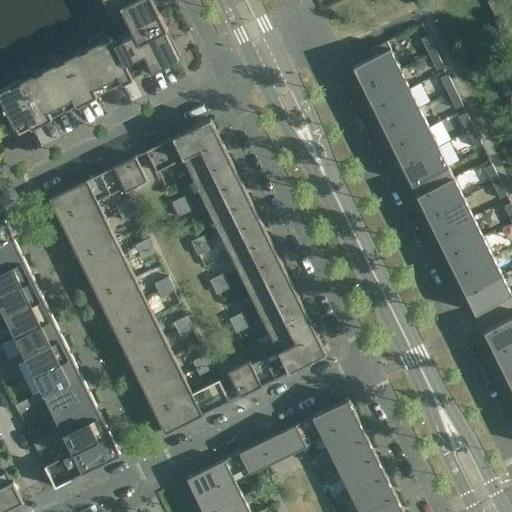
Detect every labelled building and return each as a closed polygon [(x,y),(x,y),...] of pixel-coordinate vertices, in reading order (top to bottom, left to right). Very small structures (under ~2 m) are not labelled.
[(132,0),(103,0),(109,12),(132,0)] [(180,56),(158,11),(152,0),(132,0),(109,12),(110,13),(121,8),(130,26),(110,37),(131,80),(152,70),(153,72),(179,59),(178,56),(180,56)] [(436,50),(428,35),(421,39),(428,54),(436,50)] [(131,80),(110,37),(88,47),(110,90),(131,80)] [(400,67),(387,41),(370,50),(373,56),(354,66),(364,85),(400,67)] [(110,90),(88,47),(66,58),(87,101),(110,90)] [(444,67),(436,50),(428,54),(436,70),(444,67)] [(87,101),(66,58),(43,69),(65,112),(87,101)] [(410,87),(400,67),(364,85),(374,105),(410,87)] [(65,112),(43,69),(21,80),(42,124),(65,112)] [(455,89),(447,74),(440,78),(448,93),(455,89)] [(42,124),(21,80),(0,90),(0,96),(19,135),(42,124)] [(421,103),(430,98),(422,81),(413,86),(421,103)] [(420,107),(410,87),(374,105),(383,125),(420,107)] [(463,106),(455,89),(448,93),(456,109),(463,106)] [(429,127),(420,107),(383,125),(393,144),(429,127)] [(474,129),(467,113),(459,116),(467,132),(474,129)] [(183,158),(221,139),(211,118),(146,150),(157,172),(184,158),(183,158)] [(439,146),(429,127),(393,144),(403,164),(439,146)] [(482,144),(474,129),(467,132),(475,148),(482,144)] [(231,159),(221,139),(183,158),(184,158),(193,178),(231,159)] [(449,166),(439,146),(403,164),(413,184),(415,183),(449,166)] [(126,191),(148,180),(135,156),(50,198),(60,219),(98,200),(98,201),(125,187),(126,191)] [(240,178),(231,159),(193,178),(202,197),(240,178)] [(499,179),(492,164),(485,168),(492,183),(499,179)] [(420,193),(454,177),(449,166),(415,183),(420,193)] [(454,177),(420,193),(418,195),(428,214),(464,196),(454,177)] [(250,197),(240,178),(202,197),(212,216),(250,197)] [(507,196),(499,179),(492,183),(500,200),(507,196)] [(190,203),(186,195),(172,202),(175,210),(190,203)] [(474,216),(464,196),(428,214),(437,234),(474,216)] [(259,217),(250,197),(212,216),(222,235),(259,217)] [(134,206),(130,199),(116,206),(119,213),(134,206)] [(107,219),(98,201),(98,200),(60,219),(69,237),(107,219)] [(179,217),(193,210),(190,203),(175,210),(179,217)] [(137,213),(134,206),(119,213),(123,220),(137,213)] [(483,236),(474,216),(437,234),(447,254),(483,236)] [(269,236),(259,217),(222,235),(231,254),(269,236)] [(116,238),(107,219),(69,237),(78,257),(116,238)] [(0,248),(15,241),(5,220),(0,222),(0,248)] [(209,241),(205,234),(191,241),(195,249),(209,241)] [(278,255),(269,236),(231,254),(241,274),(278,255)] [(493,255),(483,236),(447,254),(457,273),(493,255)] [(126,258),(116,238),(78,257),(88,276),(126,258)] [(153,245),(150,238),(135,245),(139,252),(153,245)] [(0,271),(24,260),(15,241),(0,248),(0,271)] [(213,249),(209,241),(195,249),(198,256),(213,249)] [(157,252),(153,245),(139,252),(142,259),(157,252)] [(288,274),(278,255),(241,274),(250,293),(288,274)] [(503,275),(493,255),(457,273),(466,293),(503,275)] [(136,277),(126,258),(88,276),(98,296),(136,277)] [(0,295),(34,279),(24,260),(0,271),(0,295)] [(214,287),(228,280),(225,273),(210,280),(214,287)] [(297,293),(288,274),(250,293),(260,312),(297,293)] [(511,295),(511,294),(503,275),(466,293),(476,313),(511,295)] [(158,291),(172,283),(169,276),(154,284),(158,291)] [(145,297),(136,277),(98,296),(107,315),(145,297)] [(43,299),(34,279),(0,295),(0,306),(4,314),(5,317),(43,299)] [(232,287),(228,280),(214,287),(217,294),(232,287)] [(176,291),(172,283),(158,291),(161,298),(176,291)] [(307,312),(297,293),(260,312),(269,331),(307,312)] [(155,316),(145,297),(107,315),(117,335),(155,316)] [(53,318),(43,299),(5,317),(7,321),(15,337),(53,318)] [(233,326),(247,319),(244,312),(229,319),(233,326)] [(316,332),(307,312),(269,331),(278,350),(279,351),(316,332)] [(191,322),(188,315),(173,322),(177,329),(191,322)] [(164,336),(155,316),(117,335),(127,355),(164,336)] [(511,342),(511,317),(485,331),(495,351),(511,342)] [(62,337),(53,318),(15,337),(23,353),(24,356),(62,337)] [(251,326),(247,319),(233,326),(236,333),(251,326)] [(195,329),(191,322),(177,329),(180,336),(195,329)] [(241,395),(325,354),(327,353),(324,347),(316,332),(279,351),(278,350),(252,364),(250,361),(228,371),(241,395)] [(174,355),(164,336),(127,355),(136,374),(174,355)] [(72,357),(62,337),(24,356),(26,360),(34,375),(72,357)] [(511,367),(511,342),(495,351),(505,371),(511,367)] [(26,360),(24,356),(23,353),(9,359),(13,366),(26,360)] [(196,368),(210,361),(207,354),(192,361),(196,368)] [(183,375),(174,355),(136,374),(146,394),(183,375)] [(82,376),(72,357),(34,375),(42,391),(44,395),(82,376)] [(0,372),(13,366),(9,359),(0,363),(0,372)] [(214,368),(210,361),(196,368),(200,375),(214,368)] [(193,395),(192,393),(183,375),(146,394),(156,413),(193,395)] [(91,396),(82,376),(44,395),(45,399),(53,414),(91,396)] [(165,433),(230,401),(224,390),(197,403),(193,395),(156,413),(165,433)] [(45,399),(44,395),(42,391),(28,398),(32,405),(45,399)] [(101,415),(91,396),(53,414),(61,430),(63,434),(101,415)] [(32,405),(28,398),(15,405),(19,412),(32,405)] [(280,458),(301,448),(323,437),(359,419),(349,398),(269,437),(187,478),(198,499),(200,497),(235,480),(236,480),(268,464),(280,458)] [(110,434),(101,415),(63,434),(64,437),(72,452),(72,453),(110,434)] [(368,438),(365,432),(359,419),(323,437),(331,452),(332,455),(368,438)] [(64,437),(63,434),(61,430),(48,437),(51,444),(64,437)] [(55,487),(120,455),(110,434),(72,453),(72,452),(45,466),(55,487)] [(51,444),(48,437),(34,444),(38,451),(51,444)] [(378,457),(375,451),(368,438),(332,455),(334,459),(340,471),(342,475),(378,457)] [(334,459),(332,455),(331,452),(323,456),(326,462),(334,459)] [(387,476),(384,470),(378,457),(342,475),(344,478),(350,491),(352,494),(387,476)] [(344,478),(342,475),(340,471),(333,475),(336,482),(344,478)] [(364,511),(397,496),(394,490),(387,476),(352,494),(353,497),(360,510),(360,511),(364,511)] [(243,495),(236,480),(235,480),(200,497),(198,499),(204,511),(217,511),(245,499),(243,495)] [(0,511),(2,511),(23,502),(13,481),(0,487),(0,511)] [(353,497),(352,494),(350,491),(342,495),(346,501),(353,497)] [(254,498),(251,492),(243,495),(245,499),(246,502),(254,498)] [(405,511),(404,509),(397,496),(364,511),(405,511)] [(251,511),(246,502),(245,499),(217,511),(251,511)]
